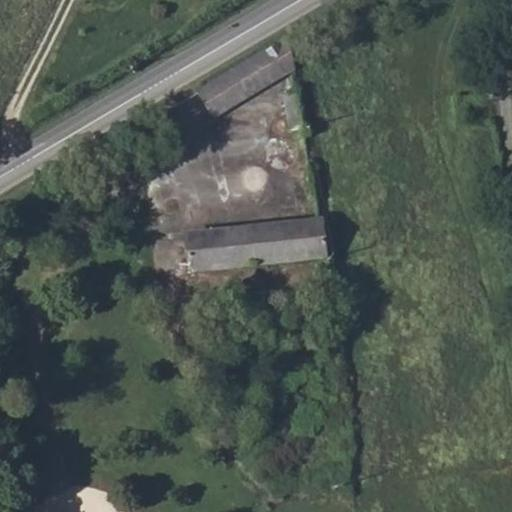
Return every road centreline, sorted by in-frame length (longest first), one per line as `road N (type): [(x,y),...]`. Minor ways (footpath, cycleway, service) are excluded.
road 1 (tertiary): [(296,0),(0,177)]
road 2 (track): [(66,0),(18,103),(20,165)]
